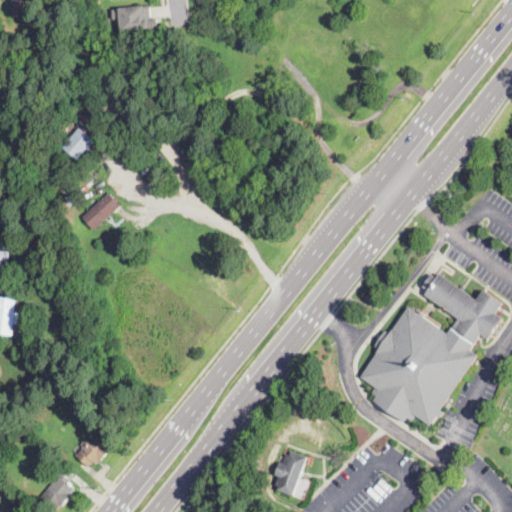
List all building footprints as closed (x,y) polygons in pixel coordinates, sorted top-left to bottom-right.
[(27,14),(27,17),(14,16),(15,2),(28,3),(27,14)] [(114,8),(115,18),(122,17),(123,31),(159,28),(158,16),(153,17),(152,5),(114,8)] [(82,158),(80,160),(64,147),(80,127),(96,141),(82,158)] [(96,164),(85,172),(80,165),(91,157),(96,164)] [(98,229),(96,230),(83,217),(110,192),(123,206),(98,229)] [(0,275),(4,275),(2,257),(9,257),(7,239),(0,240),(0,275)] [(44,256),(38,257),(37,250),(47,249),(48,255),(44,256)] [(441,273),(462,288),(478,299),(485,289),(505,303),(499,313),(506,318),(491,339),(484,335),(474,350),(481,355),(443,410),(446,412),(442,417),(439,415),(432,425),(418,415),(414,420),(409,417),(406,422),(375,400),(377,396),(372,393),(377,387),(362,376),(380,350),(375,346),(382,336),(386,330),(391,334),(410,306),(420,313),(422,311),(427,314),(426,316),(450,333),(460,318),(426,294),(428,291),(423,287),(433,273),(438,277),(441,273)] [(22,321),(21,325),(15,324),(13,335),(0,333),(0,296),(17,298),(16,312),(23,313),(22,321)] [(95,435),(112,449),(99,464),(95,461),(90,466),(77,455),(85,447),(82,445),(87,439),(90,441),(95,435)] [(294,451),(306,456),(309,457),(295,496),(279,490),(280,487),(277,485),(280,477),(277,475),(283,461),(285,462),(289,454),(292,455),(294,451)] [(68,501),(63,507),(61,505),(57,510),(42,498),(43,496),(62,472),(71,480),(69,483),(75,488),(71,493),(73,495),(68,501)]
